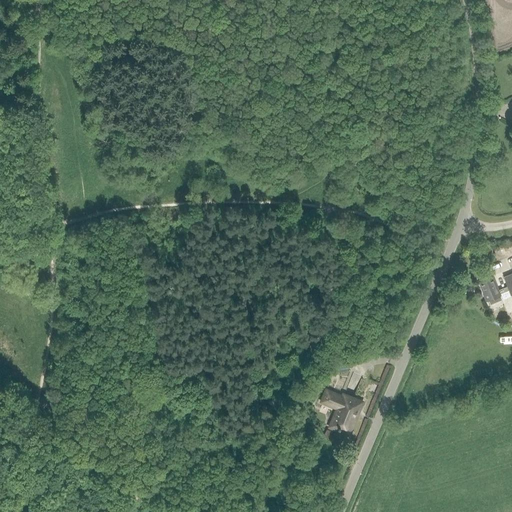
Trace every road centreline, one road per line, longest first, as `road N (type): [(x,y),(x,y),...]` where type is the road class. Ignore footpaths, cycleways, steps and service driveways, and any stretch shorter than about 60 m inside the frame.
road 1 (track): [(452,245),(375,219),(258,202),(124,208),(54,225)]
road 2 (unclassified): [(338,511),(458,221)]
road 3 (track): [(54,225),(36,91),(36,0)]
road 4 (unclassified): [(458,221),(479,83),(466,0)]
road 5 (track): [(58,251),(54,349),(32,417)]
